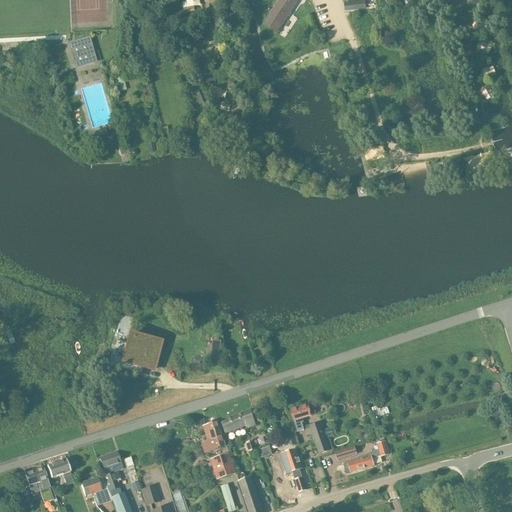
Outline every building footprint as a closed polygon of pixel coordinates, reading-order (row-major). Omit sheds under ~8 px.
[(293,0),(280,0),(269,16),(263,26),(275,34),(297,2),(293,0)] [(365,1),(344,3),(345,12),(366,10),(365,1)] [(316,30),(312,16),(306,18),(311,32),(316,30)] [(194,47),(208,43),(207,37),(192,42),(194,47)] [(76,66),(95,61),(90,43),(71,48),(76,66)] [(166,54),(152,57),(154,64),(167,61),(166,54)] [(122,76),(114,79),(117,89),(125,87),(122,76)] [(199,91),(195,93),(197,97),(200,105),(204,104),(201,96),(199,91)] [(124,148),(119,149),(121,156),(126,154),(129,153),(127,147),(124,148)] [(128,344),(123,363),(142,368),(153,371),(160,342),(131,334),(128,344)] [(219,355),(220,341),(210,340),(210,355),(219,355)] [(307,405),(289,411),(297,432),(304,430),(300,419),(310,415),(311,416),(316,414),(313,404),(307,406),(307,405)] [(250,412),(221,423),(225,434),(247,425),(248,428),(255,425),(250,412)] [(204,453),(211,451),(225,446),(217,421),(207,424),(208,425),(203,427),(207,441),(200,444),(204,453)] [(320,422),(310,426),(320,454),(330,451),(326,439),(323,430),(320,422)] [(253,441),(246,443),(249,452),(256,450),(253,441)] [(374,467),(372,460),(389,455),(386,443),(377,445),(378,450),(349,461),(350,463),(343,465),(346,474),(350,473),(351,473),(374,467)] [(259,451),(262,458),(272,454),(269,447),(259,451)] [(351,456),(349,449),(335,453),(337,460),(351,456)] [(296,450),(286,453),(286,454),(292,472),(296,482),(296,483),(299,493),(306,490),(303,480),(299,470),(302,469),(296,450)] [(106,475),(103,476),(109,492),(120,488),(114,472),(112,473),(110,468),(121,464),(116,452),(99,458),(103,470),(105,470),(106,475)] [(230,454),(210,460),(216,481),(236,475),(230,454)] [(73,484),(70,473),(66,461),(47,467),(51,480),(63,476),(66,486),(73,484)] [(49,489),(46,481),(43,469),(34,472),(37,484),(44,503),(53,500),(49,489)] [(36,484),(37,484),(34,472),(25,475),(29,486),(31,494),(39,492),(36,484)] [(262,511),(251,477),(238,481),(239,482),(249,511),(262,511)] [(102,491),(97,478),(79,483),(85,498),(102,491)] [(155,485),(141,490),(146,507),(160,503),(155,485)] [(236,511),(229,487),(221,489),(227,511),(236,511)] [(177,511),(186,511),(182,490),(173,491),(177,511)] [(116,511),(129,511),(125,501),(127,500),(124,492),(111,497),(116,511)]
